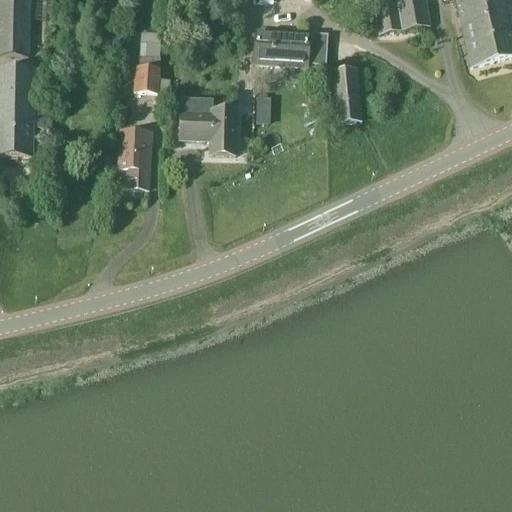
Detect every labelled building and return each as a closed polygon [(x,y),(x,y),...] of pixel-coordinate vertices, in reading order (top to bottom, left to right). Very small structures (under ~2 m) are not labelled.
[(0,0),(0,59),(28,61),(30,2),(41,3),(41,0),(0,0)] [(372,0),(379,39),(429,30),(423,0),(372,0)] [(470,74),(511,63),(511,27),(505,0),(438,0),(440,6),(441,7),(444,10),(445,10),(445,9),(449,8),(449,9),(450,8),(454,7),(470,74)] [(134,71),(133,96),(157,98),(158,83),(159,72),(160,38),(140,36),(137,71),(134,71)] [(305,72),(308,40),(256,36),(254,68),(305,72)] [(310,40),(308,68),(325,69),(327,39),(322,38),(310,37),(310,40)] [(335,128),(360,126),(355,76),(352,76),(351,72),(347,72),(347,77),(330,78),(335,128)] [(50,133),(51,115),(32,114),(33,88),(37,88),(37,83),(33,83),(33,74),(0,73),(0,160),(9,161),(8,163),(10,163),(10,161),(15,161),(15,164),(16,164),(16,161),(31,161),(32,133),(50,133)] [(235,162),(236,117),(210,117),(209,120),(179,120),(178,148),(209,148),(209,162),(235,162)] [(127,173),(126,192),(146,193),(149,137),(117,135),(116,153),(118,153),(117,172),(127,173)]
